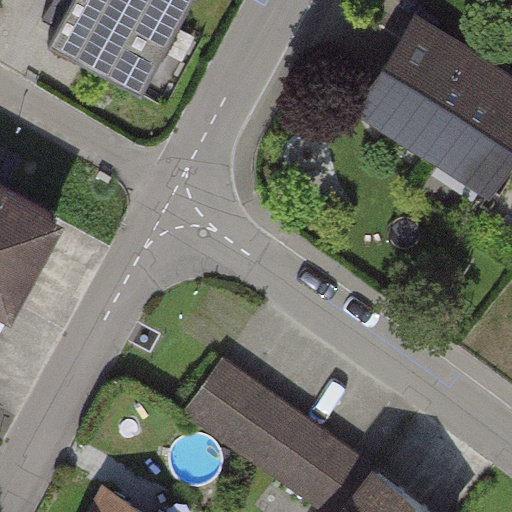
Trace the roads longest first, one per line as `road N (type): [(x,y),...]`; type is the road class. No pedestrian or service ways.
road 1 (residential): [(184,214),(511,447)]
road 2 (residential): [(6,511),(145,249),(184,214)]
road 3 (residential): [(184,214),(188,169),(281,0)]
road 4 (residential): [(0,89),(106,150),(184,214)]
